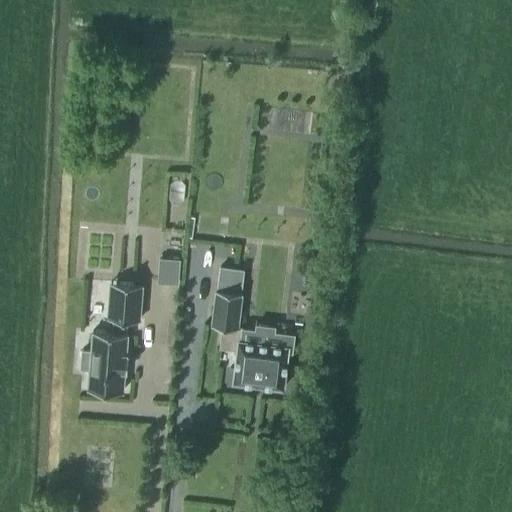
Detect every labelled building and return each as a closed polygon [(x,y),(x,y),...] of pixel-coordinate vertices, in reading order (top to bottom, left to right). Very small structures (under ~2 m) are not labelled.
[(178,282),(180,258),(159,257),(157,281),(178,282)] [(213,323),(241,325),(246,292),(241,292),(244,268),(219,265),(213,323)] [(107,316),(139,318),(141,283),(110,281),(107,316)] [(90,368),(88,388),(122,391),(124,370),(126,370),(128,354),(125,353),(127,332),(126,332),(127,318),(113,317),(112,331),(93,329),(91,349),(82,349),(80,367),(90,368)] [(288,345),(288,351),(292,352),(295,333),(274,331),(274,325),(254,322),(254,328),(242,327),(241,340),(288,345)] [(242,327),(223,325),(220,346),(237,348),(233,380),(283,387),(288,351),(288,345),(241,340),(242,327)]
